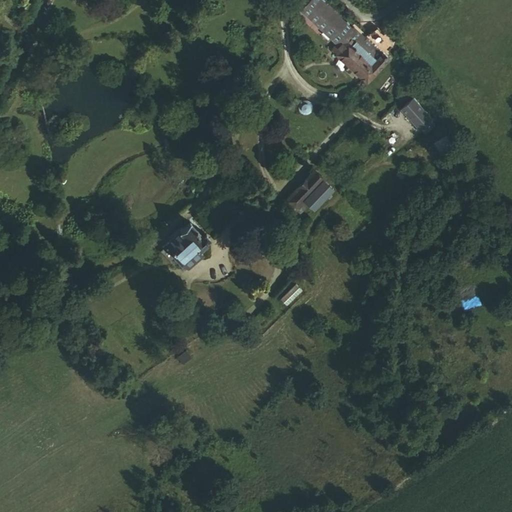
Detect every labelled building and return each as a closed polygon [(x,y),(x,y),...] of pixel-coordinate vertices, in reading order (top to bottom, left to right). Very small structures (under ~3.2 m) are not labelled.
[(302,0),(297,5),(303,12),(315,0),(302,0)] [(356,32),(355,34),(323,0),(315,0),(303,12),(337,49),(332,54),(364,89),(388,66),(356,32)] [(33,50),(39,52),(42,44),(36,42),(33,50)] [(421,133),(435,124),(418,101),(405,111),(421,133)] [(307,118),(311,118),(314,114),(313,110),(310,108),(305,108),(303,112),(304,117),(307,118)] [(363,118),(371,120),(375,115),(370,110),(363,117),(363,118)] [(272,182),(278,177),(272,171),(266,177),(272,182)] [(313,214),(331,193),(321,185),(324,182),(315,174),(289,203),(295,207),(292,210),(304,221),(308,216),(305,214),(308,210),(313,214)] [(203,254),(202,252),(211,244),(207,239),(203,242),(191,226),(168,243),(186,267),(203,254)] [(39,258),(45,265),(51,259),(46,252),(39,258)] [(285,302),(291,308),(304,295),(298,289),(285,302)] [(317,341),(323,335),(316,327),(309,333),(317,341)]
